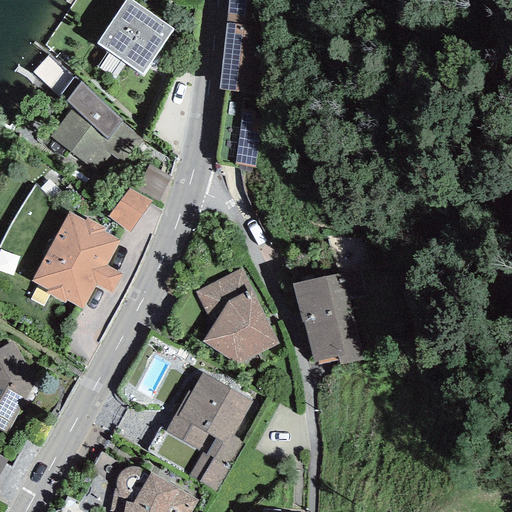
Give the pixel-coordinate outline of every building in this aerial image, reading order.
[(173,30),(130,0),(124,0),(96,43),(142,75),(173,30)] [(227,0),(219,89),(249,92),(257,0),(227,0)] [(75,77),(49,54),(33,72),(58,96),(75,77)] [(123,121),(81,81),(66,101),(73,107),(49,137),(97,172),(110,155),(123,164),(142,140),(121,122),(123,121)] [(264,99),(245,96),(235,164),(254,166),(264,99)] [(135,189),(158,202),(172,177),(148,164),(135,189)] [(129,233),(151,201),(129,188),(108,217),(129,233)] [(70,212),(32,281),(47,290),(46,293),(65,304),(66,301),(82,309),(96,285),(112,294),(122,275),(106,266),(119,240),(104,231),(105,229),(86,218),(85,221),(70,212)] [(242,269),(195,292),(212,327),(202,341),(237,366),(278,343),(242,269)] [(345,272),(291,285),(301,323),(303,323),(313,363),(336,357),(339,366),(367,359),(345,272)] [(35,381),(11,341),(0,348),(0,431),(8,436),(35,381)] [(225,444),(252,401),(202,373),(190,393),(188,392),(165,431),(198,451),(208,434),(225,444)] [(191,511),(198,500),(150,473),(146,471),(140,469),(134,467),(129,468),(124,470),(120,473),(117,477),(115,482),(115,488),(109,511),(191,511)]
